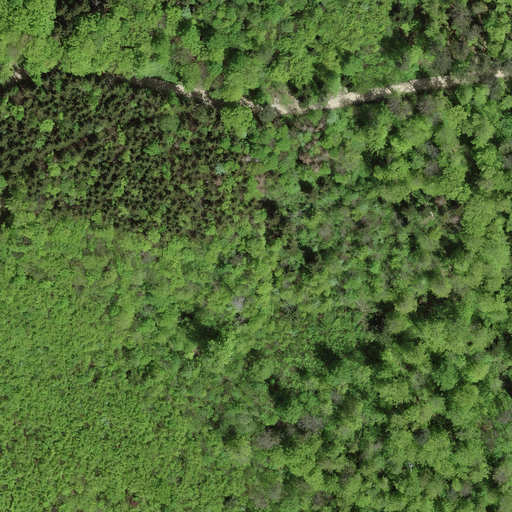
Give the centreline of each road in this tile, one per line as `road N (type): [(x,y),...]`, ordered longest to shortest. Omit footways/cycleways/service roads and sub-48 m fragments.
road 1 (track): [(511,67),(294,108),(64,64),(0,82)]
road 2 (track): [(242,394),(318,511)]
